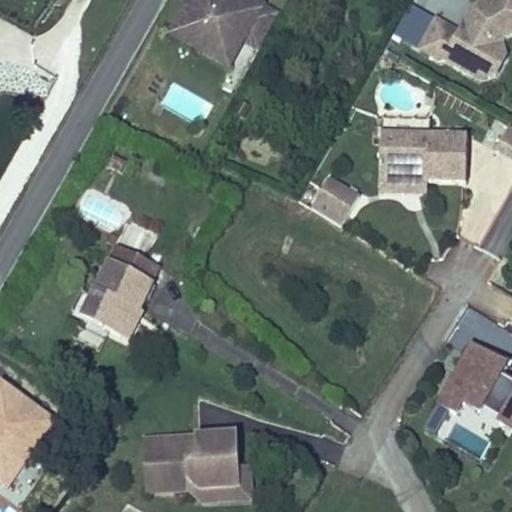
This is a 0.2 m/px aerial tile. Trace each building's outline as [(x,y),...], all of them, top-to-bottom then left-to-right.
[(256,47),(275,11),(260,3),(255,12),(232,0),(184,0),(166,34),(197,51),(204,37),(234,53),(242,40),(256,47)] [(260,3),(254,0),(232,0),(255,12),(260,3)] [(511,3),(487,20),(492,29),(478,37),(476,43),(452,31),(435,62),(454,73),(458,70),(480,82),(486,72),(500,81),(511,61),(511,3)] [(492,29),(487,20),(478,37),(492,29)] [(234,53),(204,37),(197,51),(227,66),(234,53)] [(486,72),(480,82),(499,91),(509,87),(511,82),(511,61),(500,81),(486,72)] [(426,118),(378,117),(377,181),(409,181),(409,174),(424,175),(424,183),(463,183),(463,137),(426,137),(426,118)] [(511,162),(511,131),(505,128),(493,154),(511,162)] [(137,170),(150,178),(155,169),(141,161),(137,170)] [(409,181),(377,181),(377,194),(424,194),(424,183),(424,175),(409,174),(409,181)] [(339,226),(357,196),(328,178),(309,207),(339,226)] [(78,316),(104,328),(117,335),(130,308),(135,311),(151,279),(148,277),(155,262),(114,242),(78,316)] [(130,308),(117,335),(125,338),(138,312),(135,311),(130,308)] [(94,349),(104,328),(78,316),(68,337),(94,349)] [(489,366),(509,378),(511,372),(511,357),(498,350),(489,366)] [(58,426),(2,386),(0,388),(0,486),(10,493),(58,426)] [(236,487),(235,467),(233,438),(143,443),(145,477),(158,476),(161,482),(183,477),(196,489),(236,487)] [(247,467),(235,467),(236,487),(196,489),(198,503),(249,500),(247,467)] [(146,491),(182,490),(198,503),(196,489),(183,477),(161,482),(158,476),(145,477),(146,491)]
